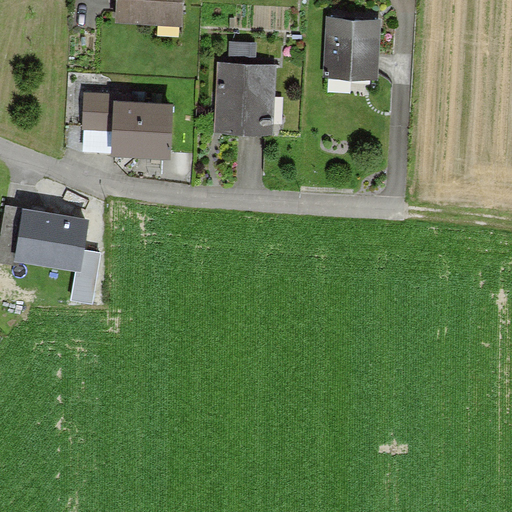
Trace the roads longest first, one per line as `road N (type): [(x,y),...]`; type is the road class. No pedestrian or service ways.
road 1 (residential): [(0,151),(133,190),(392,210)]
road 2 (track): [(511,226),(392,210)]
